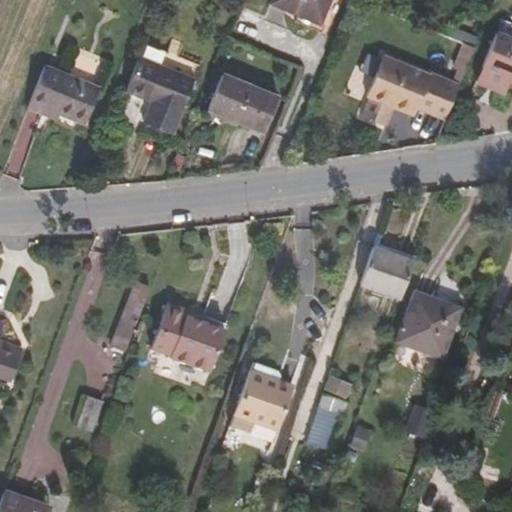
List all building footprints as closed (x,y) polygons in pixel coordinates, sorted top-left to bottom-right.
[(328,0),(271,0),(270,4),(319,24),(328,0)] [(511,36),(496,30),(481,66),(510,79),(511,79),(511,36)] [(458,70),(453,81),(459,84),(474,47),(462,42),(452,67),(458,70)] [(90,76),(94,52),(77,49),(73,73),(90,76)] [(417,107),(444,118),(459,84),(453,81),(430,72),(429,74),(383,55),(366,95),(369,96),(362,115),(385,125),(393,106),(396,107),(398,103),(415,111),(417,107)] [(142,122),(171,134),(194,79),(138,56),(125,91),(150,102),(142,122)] [(46,109),(60,115),(84,124),(98,88),(45,66),(45,67),(27,108),(45,115),(46,109)] [(503,95),(510,79),(481,66),(474,83),(503,95)] [(208,110),(263,132),(277,97),(222,74),(208,110)] [(398,103),(396,107),(414,114),(415,111),(398,103)] [(57,121),(60,115),(46,109),(45,115),(57,121)] [(360,284),(400,298),(414,260),(374,245),(360,284)] [(134,280),(110,341),(125,347),(149,287),(134,280)] [(414,290),(396,341),(442,358),(460,307),(414,290)] [(170,357),(210,370),(225,329),(202,321),(186,316),(188,310),(168,303),(151,348),(171,355),(170,357)] [(204,315),(188,310),(186,316),(202,321),(204,315)] [(0,321),(0,377),(9,381),(21,348),(0,340),(0,323),(0,322),(0,321)] [(249,368),(276,378),(278,373),(276,368),(252,359),(249,368)] [(249,368),(232,415),(233,415),(229,425),(250,432),(254,422),(276,430),(292,384),(276,378),(249,368)] [(331,376),(325,393),(343,400),(349,383),(331,376)] [(340,418),(346,402),(343,400),(325,393),(323,393),(317,410),(340,418)] [(88,395),(78,418),(95,424),(103,401),(88,395)] [(0,497),(0,511),(42,511),(45,506),(3,491),(2,491),(0,497)]
